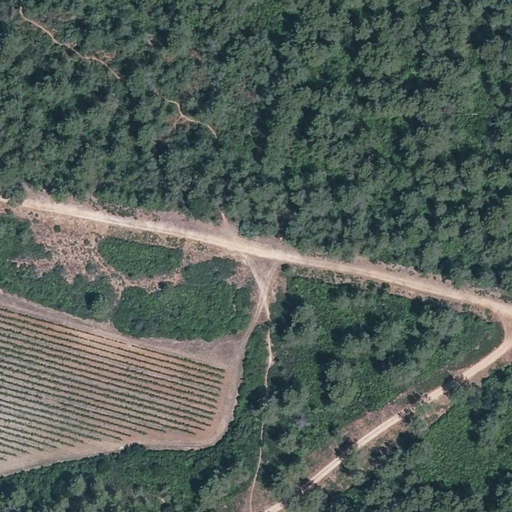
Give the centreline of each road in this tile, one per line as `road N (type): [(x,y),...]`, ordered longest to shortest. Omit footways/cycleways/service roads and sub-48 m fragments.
road 1 (track): [(0,193),(511,309)]
road 2 (track): [(269,511),(511,342)]
